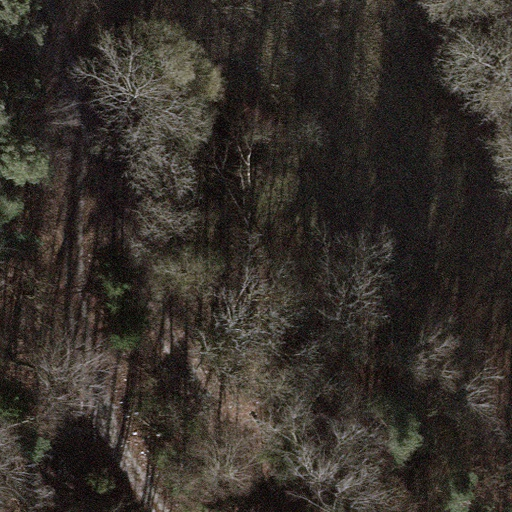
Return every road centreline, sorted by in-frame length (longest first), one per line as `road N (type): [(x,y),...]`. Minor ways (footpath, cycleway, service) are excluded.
road 1 (track): [(288,511),(259,481),(178,328),(87,89),(39,0)]
road 2 (track): [(87,89),(67,236),(89,357),(172,511)]
